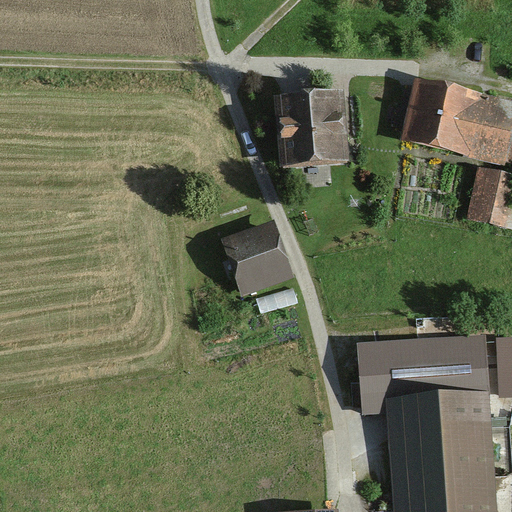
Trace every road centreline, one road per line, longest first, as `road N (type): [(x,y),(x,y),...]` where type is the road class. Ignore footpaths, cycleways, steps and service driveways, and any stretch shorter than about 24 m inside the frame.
road 1 (track): [(346,511),(330,351),(205,0)]
road 2 (unknown): [(224,70),(337,63),(470,69)]
road 3 (track): [(0,62),(224,70)]
